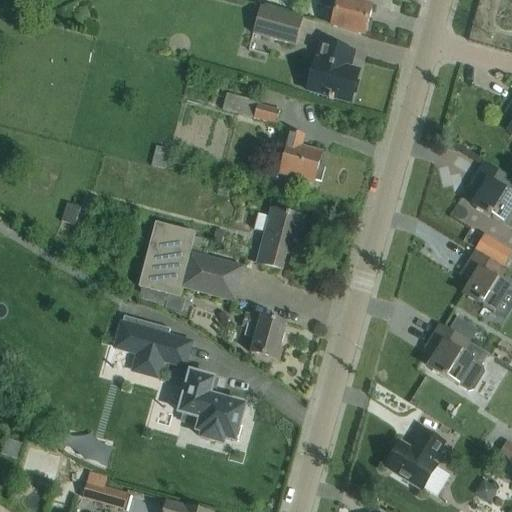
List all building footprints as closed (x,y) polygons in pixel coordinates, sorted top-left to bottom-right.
[(340,0),(324,0),(323,7),(334,10),(330,26),(364,35),(365,31),(368,32),(371,24),(367,23),(371,8),(363,6),(364,2),(357,0),(348,0),(348,2),(340,0)] [(294,46),(302,19),(259,6),(251,34),(294,46)] [(349,103),(358,72),(348,69),(353,52),(333,47),(320,44),(307,92),(330,98),(349,103)] [(238,78),(238,94),(266,95),(267,79),(238,78)] [(273,91),(270,100),(293,106),(295,97),(273,91)] [(252,119),(256,102),(226,94),(221,111),(252,119)] [(275,124),(279,112),(257,106),(253,118),(275,124)] [(303,116),(305,131),(319,128),(316,114),(303,116)] [(166,149),(182,151),(184,130),(169,128),(166,149)] [(320,182),(324,167),(318,165),(321,153),(300,148),(303,136),(290,132),(278,174),(294,178),(313,183),(314,180),(320,182)] [(165,170),(170,150),(155,146),(150,166),(165,170)] [(482,165),(471,184),(481,190),(471,205),(488,216),(502,224),(511,230),(511,183),(499,176),(482,165)] [(81,183),(76,200),(89,204),(94,187),(81,183)] [(293,257),(303,219),(271,210),(257,264),(280,270),(284,254),(293,257)] [(233,303),(243,268),(224,262),(215,260),(217,252),(203,248),(204,247),(200,246),(202,240),(194,237),(194,235),(155,225),(138,289),(140,289),(169,296),(178,299),(181,289),(214,298),(233,303)] [(493,314),(508,290),(496,283),(502,273),(490,264),(473,254),(462,273),(472,279),(463,294),(480,305),(493,314)] [(166,309),(169,296),(140,289),(138,298),(166,309)] [(260,319),(245,315),(242,327),(246,328),(244,336),(254,339),(250,353),(276,361),(276,360),(272,359),(276,345),(280,346),(286,324),(266,319),(260,318),(260,319)] [(123,317),(115,348),(138,354),(136,362),(158,369),(161,360),(177,365),(183,366),(184,365),(189,343),(167,337),(170,329),(123,317)] [(467,392),(473,391),(484,373),(482,367),(480,366),(486,357),(438,327),(426,346),(436,352),(427,367),(444,378),(457,386),(467,392)] [(212,393),(216,378),(192,371),(193,367),(184,365),(183,366),(177,365),(174,378),(185,381),(182,391),(179,390),(174,409),(177,409),(175,415),(181,417),(179,423),(195,427),(193,433),(198,435),(197,437),(221,444),(223,439),(233,442),(234,439),(238,440),(241,429),(237,428),(244,407),(238,405),(239,402),(212,393)] [(511,413),(502,418),(508,431),(511,429),(511,413)] [(61,441),(66,430),(52,424),(47,436),(61,441)] [(435,467),(437,466),(432,463),(444,445),(422,431),(415,441),(416,444),(417,445),(413,451),(400,443),(384,468),(421,491),(422,489),(436,497),(449,476),(435,467)] [(511,444),(507,442),(498,457),(511,466),(511,464),(511,444)] [(105,453),(97,481),(141,493),(144,483),(117,475),(122,458),(105,453)] [(86,484),(82,497),(124,509),(128,495),(104,489),(86,484)] [(199,511),(193,510),(166,503),(163,511),(199,511)]
